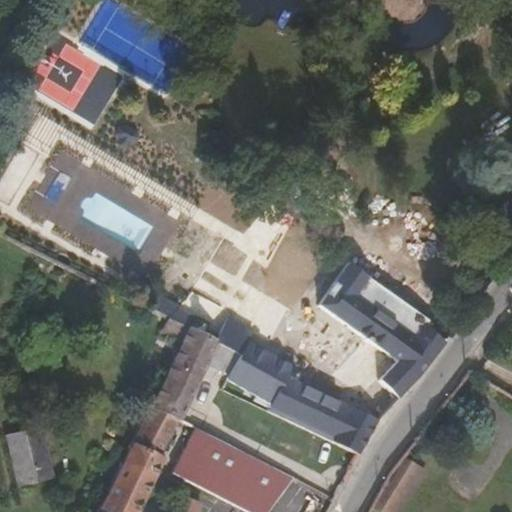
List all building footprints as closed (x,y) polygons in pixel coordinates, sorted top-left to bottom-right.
[(348,264),(317,307),(396,363),(378,382),(397,400),(421,374),(444,345),(422,326),(413,337),(354,297),(365,278),(348,264)] [(147,407),(181,422),(209,363),(218,344),(215,343),(216,341),(187,323),(172,314),(164,327),(180,338),(147,407)] [(193,314),(187,323),(216,341),(219,335),(203,326),(206,321),(193,314)] [(224,325),(219,335),(216,341),(215,343),(218,344),(226,349),(235,331),(224,325)] [(273,405),(269,412),(358,456),(376,421),(289,378),(293,369),(247,342),(248,339),(235,331),(226,349),(239,355),(229,375),(227,379),(273,405)] [(226,349),(218,344),(209,363),(229,375),(239,355),(226,349)] [(147,407),(96,511),(138,511),(164,455),(181,422),(147,407)] [(282,421),(264,455),(297,471),(315,437),(282,421)] [(37,427),(6,434),(18,483),(48,476),(37,427)] [(265,511),(289,482),(194,433),(172,475),(245,511),(265,511)] [(382,511),(404,511),(425,467),(398,455),(374,508),(382,511)] [(197,511),(200,503),(180,497),(174,511),(197,511)]
